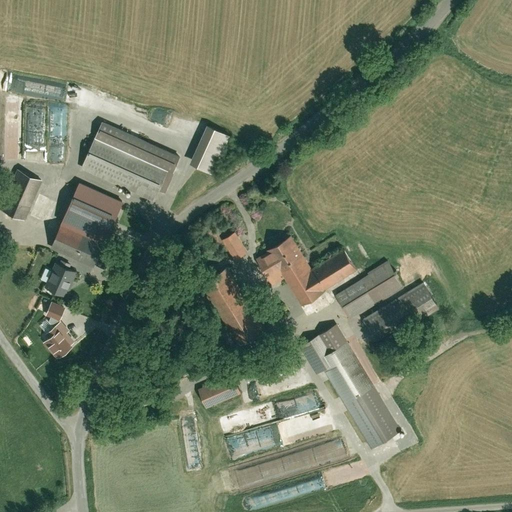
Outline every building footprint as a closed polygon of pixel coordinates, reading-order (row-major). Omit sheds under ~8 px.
[(182,154),(103,118),(81,167),(160,203),(182,154)] [(233,131),(209,121),(191,160),(216,171),(233,131)] [(50,163),(69,162),(68,125),(48,125),(50,163)] [(12,168),(0,197),(0,209),(25,220),(41,180),(12,168)] [(127,198),(80,179),(61,224),(106,244),(127,198)] [(106,244),(61,224),(51,246),(96,266),(106,244)] [(249,250),(236,230),(221,239),(234,260),(249,250)] [(293,232),(256,256),(273,284),(287,275),(304,302),(359,267),(346,246),(314,265),(293,232)] [(389,258),(335,291),(351,318),(405,284),(389,258)] [(80,270),(56,260),(46,286),(70,296),(80,270)] [(230,263),(199,283),(238,342),(269,322),(230,263)] [(424,278),(363,317),(380,343),(441,304),(424,278)] [(51,335),(46,340),(58,355),(60,353),(61,354),(72,345),(71,343),(74,340),(66,331),(68,330),(58,319),(59,317),(52,314),(49,320),(54,326),(48,331),(51,335)] [(403,427),(338,322),(314,337),(300,345),(317,372),(318,373),(325,369),(326,371),(373,446),(388,437),(403,427)] [(232,370),(198,385),(207,406),(242,390),(232,370)] [(138,405),(156,399),(153,392),(136,398),(138,405)] [(321,412),(302,412),(302,425),(308,425),(308,422),(321,422),(321,412)]
